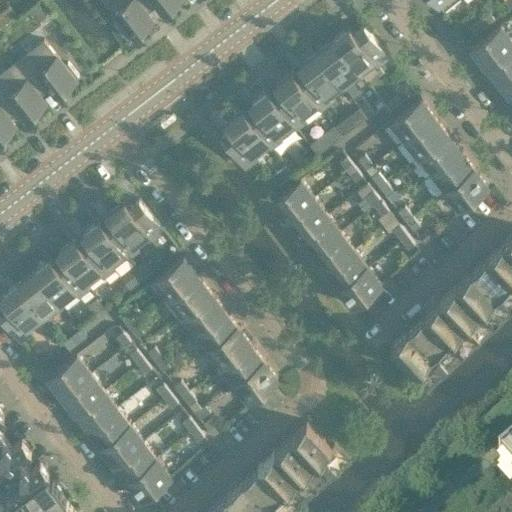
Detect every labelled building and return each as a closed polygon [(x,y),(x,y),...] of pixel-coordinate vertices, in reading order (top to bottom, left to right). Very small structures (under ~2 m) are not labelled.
[(146,11),(156,4),(153,0),(104,0),(120,20),(117,23),(127,37),(151,18),(146,11)] [(153,0),(156,4),(161,10),(174,0),(153,0)] [(436,0),(444,9),(454,0),(436,0)] [(47,13),(40,4),(29,12),(37,21),(47,13)] [(485,24),(495,17),(489,10),(479,18),(485,24)] [(475,32),(485,24),(479,18),(470,25),(475,32)] [(378,61),(387,54),(364,23),(354,30),(349,24),(333,36),(362,74),(368,82),(384,69),(378,61)] [(486,64),(511,44),(511,38),(500,23),(472,45),(486,64)] [(344,88),(362,74),(333,36),(316,50),(341,81),(340,82),(344,88)] [(13,61),(39,94),(49,87),(54,93),(78,75),(68,61),(64,64),(44,38),(13,61)] [(499,80),(511,69),(511,44),(486,64),(499,80)] [(340,82),(341,81),(316,50),(300,62),(305,69),(298,74),(297,75),(316,100),(315,101),(319,107),(331,98),(326,92),(340,82)] [(0,71),(0,105),(9,117),(19,110),(24,116),(44,100),(39,94),(13,61),(0,71)] [(297,75),(298,74),(293,68),(275,81),(280,88),(273,93),(272,94),(296,125),(306,117),(302,111),(315,101),(316,100),(297,75)] [(511,97),(511,69),(499,80),(511,97)] [(272,94),(273,93),(268,87),(251,100),(255,107),(248,112),(247,113),(271,144),(296,125),(272,94)] [(405,136),(434,114),(420,96),(391,118),(405,136)] [(379,117),(389,109),(384,103),(374,110),(379,117)] [(0,134),(14,124),(9,117),(0,105),(0,134)] [(247,113),(248,112),(243,106),(226,119),(231,126),(222,133),(245,164),(271,144),(247,113)] [(419,153),(447,131),(434,114),(405,136),(419,153)] [(342,134),(352,127),(346,119),(336,127),(342,134)] [(432,170),(460,148),(447,131),(419,153),(432,170)] [(317,153),(329,144),(321,134),(310,143),(317,153)] [(446,188),(474,166),(460,148),(432,170),(446,188)] [(366,167),(373,162),(365,152),(358,157),(366,167)] [(347,169),(354,164),(346,154),(340,159),(347,169)] [(278,183),(292,173),(286,164),(272,175),(278,183)] [(355,179),(362,173),(354,164),(347,169),(355,179)] [(459,205),(488,183),(474,166),(446,188),(459,205)] [(379,184),(386,179),(378,169),(371,174),(379,184)] [(286,216),(314,194),(300,176),(272,198),(286,216)] [(387,194),(393,189),(386,179),(379,184),(387,194)] [(374,203),(381,198),(373,188),(366,193),(374,203)] [(299,234),(327,211),(314,194),(286,216),(299,234)] [(151,236),(163,228),(139,197),(130,204),(124,198),(107,211),(112,218),(113,217),(133,242),(134,241),(147,231),(151,236)] [(382,213),(388,208),(381,198),(374,203),(382,213)] [(406,219),(412,213),(405,203),(398,209),(406,219)] [(312,251),(341,229),(327,211),(299,234),(312,251)] [(413,228),(420,223),(412,213),(406,219),(413,228)] [(113,217),(112,218),(105,223),(100,217),(82,230),(88,237),(88,236),(112,267),(138,247),(134,241),(133,242),(113,217)] [(400,237),(407,232),(399,222),(393,227),(400,237)] [(379,238),(389,230),(383,223),(374,231),(379,238)] [(432,233),(426,228),(420,234),(425,240),(432,233)] [(326,268),(354,246),(341,229),(312,251),(326,268)] [(511,231),(503,240),(511,249),(511,231)] [(408,247),(415,242),(407,232),(400,237),(408,247)] [(88,236),(88,237),(80,242),(75,236),(58,249),(63,256),(64,255),(83,280),(84,279),(98,269),(102,275),(112,267),(88,236)] [(511,281),(511,280),(511,249),(503,240),(487,255),(511,281)] [(339,285),(367,263),(354,246),(326,268),(339,285)] [(378,247),(371,253),(375,258),(382,252),(378,247)] [(169,294),(197,272),(183,254),(155,276),(169,294)] [(63,256),(56,261),(50,255),(34,267),(59,299),(59,298),(73,288),(77,294),(89,285),(84,279),(83,280),(64,255),(63,256)] [(495,296),(511,281),(487,255),(471,269),(495,296)] [(130,285),(152,268),(145,259),(123,277),(130,285)] [(353,303),(381,281),(367,263),(339,285),(353,303)] [(59,298),(59,299),(34,267),(17,281),(42,312),(41,312),(46,318),(64,304),(59,298)] [(479,310),(495,296),(471,269),(455,284),(479,310)] [(182,311),(210,289),(197,272),(169,294),(182,311)] [(120,280),(119,290),(121,292),(128,287),(122,279),(120,280)] [(27,323),(41,312),(42,312),(17,281),(1,293),(6,300),(0,304),(0,311),(20,338),(32,329),(27,323)] [(463,325),(479,310),(455,284),(439,298),(463,325)] [(195,328),(224,306),(210,289),(182,311),(195,328)] [(447,339),(463,325),(439,298),(423,313),(447,339)] [(209,345),(237,323),(224,306),(195,328),(209,345)] [(129,325),(136,320),(128,310),(121,315),(129,325)] [(432,354),(447,339),(423,313),(407,327),(432,354)] [(137,335),(143,330),(136,320),(129,325),(137,335)] [(222,363),(250,341),(237,323),(209,345),(222,363)] [(415,369),(432,354),(407,327),(391,343),(415,369)] [(124,344),(131,339),(123,329),(116,334),(124,344)] [(69,348),(79,340),(74,333),(64,341),(69,348)] [(235,380),(264,358),(250,341),(222,363),(235,380)] [(155,359),(162,354),(154,344),(148,349),(155,359)] [(137,361),(144,356),(136,346),(129,351),(137,361)] [(52,349),(39,360),(44,366),(57,356),(52,349)] [(62,391),(90,369),(77,352),(48,374),(62,391)] [(163,369),(170,364),(162,354),(155,359),(163,369)] [(145,371),(151,366),(144,356),(137,361),(145,371)] [(249,398),(277,376),(264,358),(235,380),(249,398)] [(442,378),(448,372),(440,363),(434,368),(442,378)] [(75,409),(104,387),(90,369),(62,391),(75,409)] [(182,393),(189,388),(181,378),(174,384),(182,393)] [(163,395),(170,390),(163,380),(156,386),(163,395)] [(88,426),(117,404),(104,387),(75,409),(88,426)] [(190,403),(196,398),(189,388),(182,393),(190,403)] [(171,405),(178,400),(170,390),(163,395),(171,405)] [(200,417),(210,409),(205,403),(195,410),(200,417)] [(102,443),(130,421),(117,404),(88,426),(102,443)] [(190,429),(197,424),(189,414),(182,420),(190,429)] [(213,433),(221,427),(212,414),(203,421),(213,433)] [(336,452),(330,445),(306,420),(290,435),(314,462),(313,463),(318,469),(336,452)] [(115,460),(144,438),(130,421),(102,443),(115,460)] [(198,439),(204,434),(197,424),(190,429),(198,439)] [(22,437),(13,444),(4,433),(0,436),(0,474),(22,457),(31,450),(22,437)] [(298,476),(313,463),(314,462),(290,435),(274,450),(298,476)] [(128,477),(157,455),(144,438),(115,460),(128,477)] [(511,511),(511,446),(432,511),(511,511)] [(283,490),(298,476),(274,450),(258,464),(282,491),(283,490)] [(142,495),(171,473),(157,455),(128,477),(142,495)] [(38,462),(31,468),(22,457),(0,474),(0,496),(7,505),(10,503),(47,473),(38,462)] [(283,490),(282,491),(258,464),(242,479),(271,511),(288,496),(283,490)] [(330,480),(336,474),(328,465),(322,470),(330,480)] [(52,477),(51,478),(47,473),(10,503),(17,511),(44,511),(66,495),(52,477)] [(270,511),(271,511),(242,479),(226,494),(242,511),(270,511)] [(213,511),(242,511),(226,494),(210,508),(213,511)] [(79,511),(66,495),(44,511),(79,511)]
